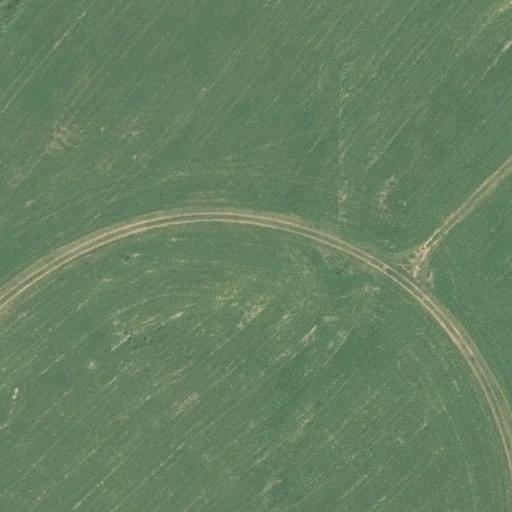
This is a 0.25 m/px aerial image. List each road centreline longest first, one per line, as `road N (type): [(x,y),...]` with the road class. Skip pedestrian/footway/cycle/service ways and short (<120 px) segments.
road 1 (track): [(0,306),(59,259),(95,243),(144,225),(201,219),(312,235),(398,276)]
road 2 (track): [(398,276),(466,350),(503,426),(511,466)]
road 3 (track): [(398,276),(511,161)]
